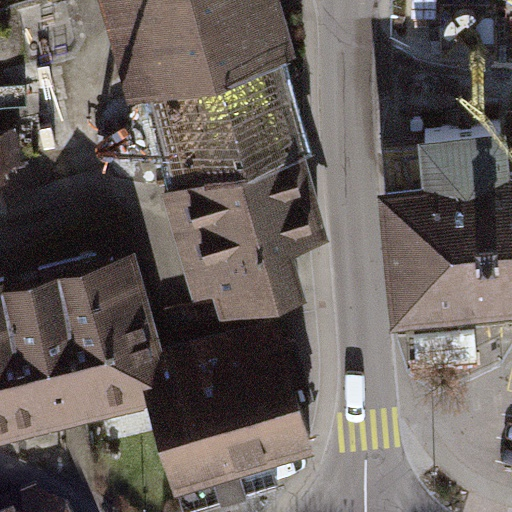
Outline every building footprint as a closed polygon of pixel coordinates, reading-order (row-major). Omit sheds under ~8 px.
[(222,284),(228,304),(302,282),(291,243),(316,236),(264,53),(284,48),(270,0),(112,0),(141,99),(154,95),(209,288),(222,284)] [(432,174),(388,178),(400,303),(511,292),(511,164),(507,165),(502,119),(427,126),(432,174)] [(0,128),(0,176),(12,174),(0,128)] [(0,274),(0,430),(154,389),(165,353),(136,248),(119,253),(119,251),(103,255),(101,248),(37,264),(40,272),(7,280),(6,273),(0,274)] [(283,319),(165,353),(154,389),(179,476),(317,437),(306,399),(317,396),(299,332),(288,335),(283,319)] [(46,511),(40,503),(14,511),(46,511)]
